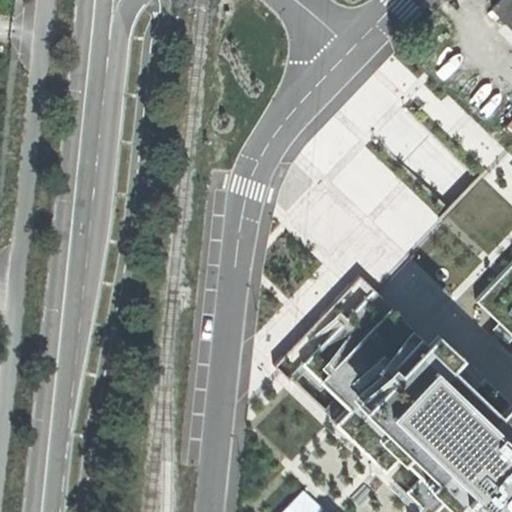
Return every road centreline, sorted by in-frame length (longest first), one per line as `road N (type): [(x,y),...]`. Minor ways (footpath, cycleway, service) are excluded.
road 1 (unclassified): [(249,511),(254,453),(239,382),(252,129),(271,44),(303,0)]
road 2 (secondary): [(104,116),(65,511)]
road 3 (unclassified): [(104,116),(156,0)]
